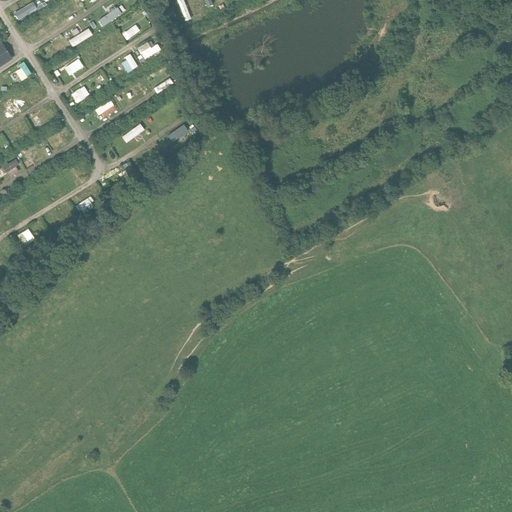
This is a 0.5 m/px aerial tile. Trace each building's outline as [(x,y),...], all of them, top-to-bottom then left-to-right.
[(34,0),(16,13),(20,19),(39,6),(34,0)] [(61,16),(73,6),(70,1),(57,11),(61,16)] [(120,5),(99,18),(104,25),(124,12),(120,5)] [(33,35),(53,22),(49,15),(29,28),(33,35)] [(124,33),(129,40),(139,34),(134,26),(124,33)] [(90,27),(71,39),(75,46),(95,33),(90,27)] [(62,36),(52,43),(60,54),(70,47),(62,36)] [(0,40),(0,66),(12,59),(0,40)] [(160,43),(152,46),(150,42),(140,46),(145,58),(163,50),(160,43)] [(96,44),(87,51),(95,63),(104,56),(96,44)] [(132,52),(126,57),(128,59),(123,63),(130,72),(141,64),(132,52)] [(71,75),(86,66),(80,58),(66,67),(71,75)] [(22,67),(12,74),(19,83),(34,72),(25,60),(20,64),(22,67)] [(78,103),(91,93),(85,85),(72,96),(78,103)] [(3,102),(8,113),(14,111),(15,114),(21,112),(14,97),(3,102)] [(104,118),(119,110),(114,100),(99,108),(104,118)] [(31,120),(37,129),(46,123),(39,114),(31,120)] [(142,124),(124,137),(129,144),(147,130),(142,124)] [(187,125),(169,135),(173,141),(190,132),(187,125)] [(37,148),(25,155),(31,164),(42,157),(37,148)] [(21,172),(18,166),(20,165),(18,159),(5,165),(9,177),(21,172)] [(78,207),(84,216),(98,207),(91,198),(78,207)] [(59,216),(66,224),(74,216),(67,208),(59,216)] [(19,235),(25,246),(36,240),(30,229),(19,235)]
